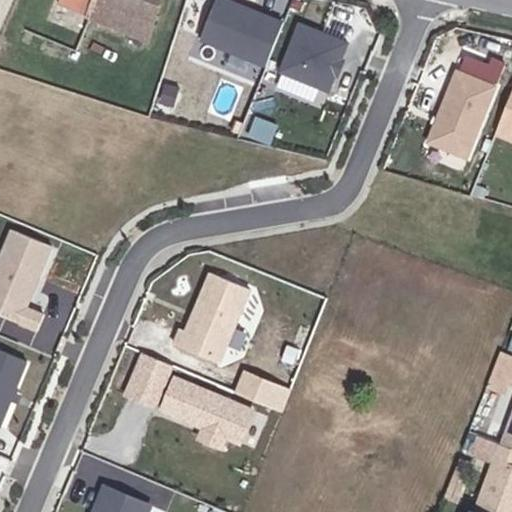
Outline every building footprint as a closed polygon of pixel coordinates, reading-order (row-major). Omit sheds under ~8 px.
[(163,0),(61,0),(58,7),(149,45),(163,0)] [(214,0),(200,37),(265,63),(283,19),(233,0),(214,0)] [(298,22),(278,71),(327,90),(346,41),(298,22)] [(491,86),(452,69),(421,139),(459,156),(491,86)] [(511,137),(511,85),(494,130),(511,137)] [(25,309),(33,291),(29,289),(33,278),(37,279),(51,248),(12,231),(0,259),(0,316),(37,332),(43,317),(25,309)] [(33,291),(37,279),(33,278),(29,289),(33,291)] [(181,346),(208,357),(213,343),(223,347),(246,290),(215,278),(193,333),(187,331),(181,346)] [(218,361),(223,347),(213,343),(208,357),(218,361)] [(0,425),(26,363),(0,352),(0,425)] [(143,355),(136,373),(163,385),(171,366),(143,355)] [(163,385),(136,373),(126,396),(154,408),(163,385)] [(251,410),(173,378),(159,410),(202,427),(197,438),(216,446),(221,435),(238,442),(251,410)] [(511,420),(502,448),(511,451),(511,420)] [(511,466),(511,451),(502,448),(500,447),(495,461),(511,466)] [(511,511),(511,466),(495,461),(476,511),(511,511)] [(101,485),(93,504),(98,506),(95,511),(142,511),(146,504),(101,485)]
